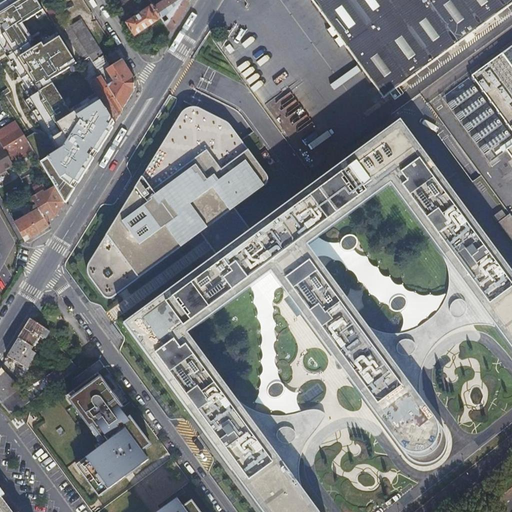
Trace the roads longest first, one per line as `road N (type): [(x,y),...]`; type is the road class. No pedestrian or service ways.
road 1 (residential): [(228,511),(42,269)]
road 2 (tertiary): [(42,269),(156,91)]
